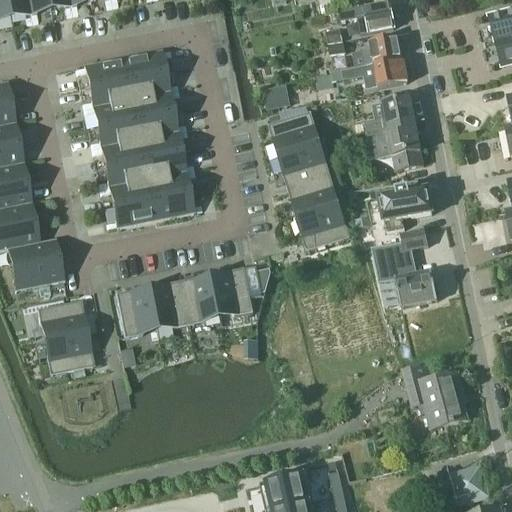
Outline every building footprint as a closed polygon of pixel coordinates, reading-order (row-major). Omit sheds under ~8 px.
[(0,0),(0,18),(9,17),(6,0),(0,0)] [(26,0),(6,0),(9,17),(24,14),(25,19),(31,18),(26,0)] [(47,0),(26,0),(31,18),(36,17),(35,12),(50,9),(47,0)] [(68,0),(47,0),(50,9),(64,6),(65,11),(71,10),(68,0)] [(89,0),(68,0),(71,10),(76,9),(75,4),(90,1),(89,0)] [(428,8),(426,12),(428,17),(431,19),(438,18),(440,14),(438,8),(434,6),(428,8)] [(393,28),(395,24),(394,18),(391,16),(389,7),(363,12),(363,8),(338,13),(340,24),(357,21),(360,37),(394,30),(393,28)] [(495,44),(511,39),(511,12),(489,19),(495,44)] [(341,43),(339,34),(326,36),(328,46),(341,43)] [(352,56),(352,60),(355,71),(402,61),(398,38),(369,44),(370,52),(362,54),(352,56)] [(511,39),(495,44),(502,69),(511,66),(511,39)] [(331,58),(344,56),(342,46),(329,49),(331,58)] [(162,55),(123,63),(127,83),(161,76),(158,62),(163,61),(162,55)] [(407,84),(402,61),(355,71),(341,74),(344,83),(364,79),(367,92),(407,84)] [(93,90),(127,83),(123,63),(84,70),(85,77),(90,76),(93,90)] [(127,83),(131,103),(170,95),(169,90),(163,91),(161,76),(127,83)] [(131,103),(127,83),(93,90),(96,104),(91,105),(92,111),(131,103)] [(0,87),(0,130),(15,127),(7,86),(0,87)] [(281,103),(278,90),(263,93),(266,106),(281,103)] [(135,123),(169,116),(166,102),(171,101),(170,95),(131,103),(135,123)] [(375,123),(363,125),(366,136),(415,126),(409,99),(382,104),(383,106),(372,108),(375,123)] [(135,123),(131,103),(92,111),(93,117),(98,116),(101,130),(135,123)] [(169,116),(135,123),(139,143),(178,136),(177,130),(171,131),(169,116)] [(272,128),(268,129),(274,147),(279,145),(283,159),(321,148),(311,116),(282,125),(272,128)] [(280,118),(270,121),(272,128),(282,125),(280,118)] [(100,151),(139,143),(135,123),(101,130),(104,144),(99,145),(100,151)] [(415,126),(366,136),(367,145),(371,164),(393,159),(396,173),(423,168),(416,135),(415,126)] [(0,171),(23,167),(15,127),(0,130),(0,171)] [(362,127),(356,128),(357,137),(364,136),(362,127)] [(178,136),(139,143),(143,163),(177,157),(174,142),(179,141),(178,136)] [(143,163),(139,143),(100,151),(101,157),(106,156),(109,170),(143,163)] [(287,173),(282,175),(287,192),(330,179),(321,148),(283,159),(287,173)] [(177,157),(143,163),(147,183),(186,175),(185,170),(179,171),(177,157)] [(147,183),(143,163),(109,170),(112,184),(107,185),(108,191),(147,183)] [(0,213),(31,207),(23,167),(0,171),(0,213)] [(186,175),(147,183),(151,203),(185,196),(182,182),(187,181),(186,175)] [(330,179),(287,192),(293,209),(298,207),(302,221),(339,210),(330,179)] [(147,183),(108,191),(109,197),(114,196),(117,210),(151,203),(147,183)] [(395,197),(379,200),(383,225),(385,225),(386,236),(395,234),(404,233),(403,222),(433,217),(428,192),(410,195),(409,191),(396,194),(396,197),(395,197)] [(185,196),(151,203),(155,224),(194,216),(193,210),(187,211),(185,196)] [(155,224),(151,203),(117,210),(120,224),(115,225),(116,232),(155,224)] [(31,207),(0,213),(0,255),(12,253),(12,252),(39,247),(39,246),(31,207)] [(306,235),(301,237),(307,255),(349,242),(339,210),(302,221),(306,235)] [(361,219),(355,221),(356,228),(363,227),(371,225),(369,217),(361,219)] [(407,253),(428,249),(424,232),(400,237),(402,247),(403,254),(407,253)] [(359,239),(353,241),(356,252),(362,251),(359,239)] [(55,243),(39,246),(39,247),(12,252),(12,253),(20,294),(63,285),(55,244),(55,243)] [(402,247),(373,253),(380,286),(396,283),(401,310),(436,303),(432,285),(431,277),(430,275),(413,278),(410,266),(407,253),(403,254),(402,247)] [(245,272),(212,278),(220,317),(234,314),(235,319),(253,316),(245,272)] [(271,275),(270,272),(257,275),(261,296),(265,295),(270,277),(271,275)] [(205,320),(220,317),(212,278),(180,285),(189,328),(206,325),(205,320)] [(180,285),(148,291),(156,329),(170,327),(172,332),(189,328),(180,285)] [(141,332),(156,329),(148,291),(116,298),(124,341),(143,338),(141,332)] [(46,330),(49,345),(87,337),(81,305),(37,313),(40,326),(41,331),(46,330)] [(94,370),(87,337),(49,345),(52,360),(46,361),(50,379),(94,370)] [(430,432),(467,423),(462,406),(465,405),(458,375),(431,382),(428,368),(403,375),(412,411),(424,408),(430,432)] [(83,372),(73,374),(75,382),(85,380),(83,372)] [(457,509),(489,500),(481,468),(449,477),(457,509)] [(290,480),(260,487),(263,498),(265,497),(267,503),(264,503),(265,511),(277,511),(314,504),(306,470),(289,474),(290,480)] [(339,475),(329,478),(331,489),(341,487),(339,475)] [(341,487),(331,489),(334,501),(344,499),(341,487)] [(344,499),(334,501),(336,511),(338,511),(346,510),(344,499)]
